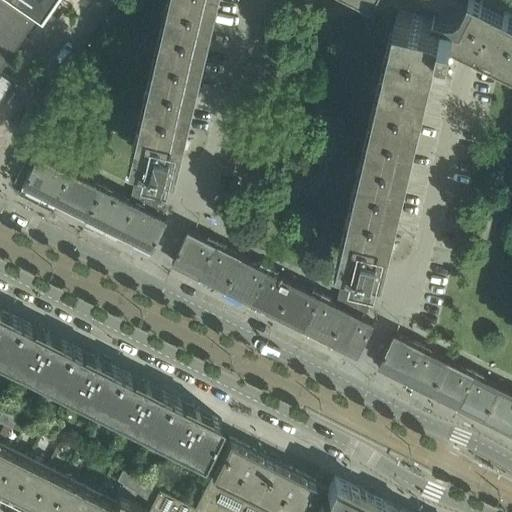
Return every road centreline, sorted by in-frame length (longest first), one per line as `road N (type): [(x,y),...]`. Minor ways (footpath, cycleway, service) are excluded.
road 1 (tertiary): [(511,466),(0,210)]
road 2 (tertiary): [(0,266),(479,511)]
road 3 (residential): [(0,130),(91,0)]
